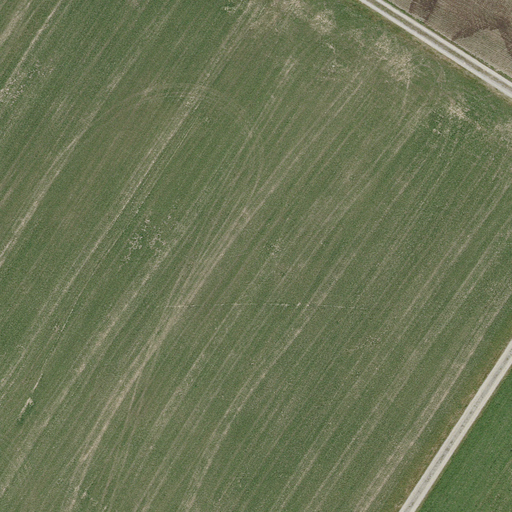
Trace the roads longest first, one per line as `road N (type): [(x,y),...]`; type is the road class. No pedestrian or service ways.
road 1 (track): [(404,511),(511,346)]
road 2 (track): [(386,0),(511,80)]
